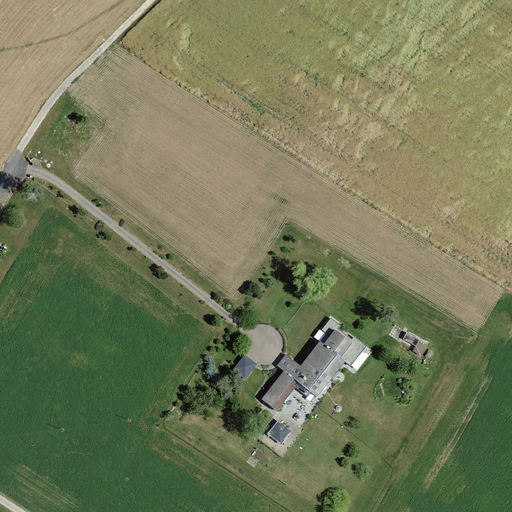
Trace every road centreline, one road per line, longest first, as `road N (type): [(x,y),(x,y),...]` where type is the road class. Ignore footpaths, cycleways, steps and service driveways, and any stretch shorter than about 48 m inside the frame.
road 1 (track): [(14,164),(62,186),(265,349)]
road 2 (track): [(0,186),(66,85),(154,0)]
